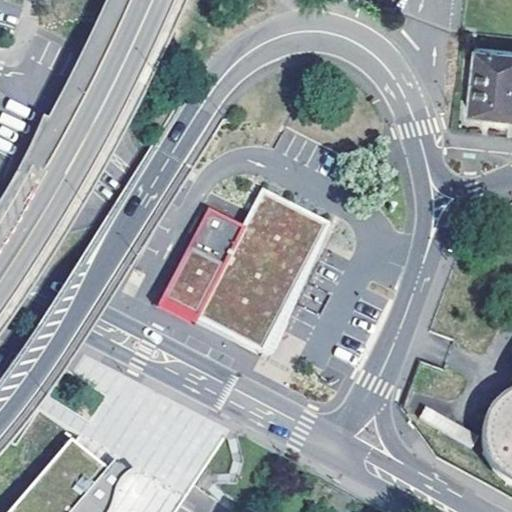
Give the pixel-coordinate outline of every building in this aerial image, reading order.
[(511,51),(477,48),(470,113),(511,117),(511,51)] [(156,303),(253,349),(261,331),(314,221),(317,216),(258,188),(240,226),(202,208),(156,303)] [(253,349),(261,353),(321,225),(314,221),(261,331),(253,349)] [(174,511),(228,429),(121,373),(75,435),(39,484),(12,511),(174,511)] [(511,395),(508,397),(500,402),(493,408),(487,416),(481,430),(480,440),(480,449),(485,464),(490,472),(500,482),(511,488),(511,395)] [(449,436),(457,426),(427,404),(419,415),(449,436)]
